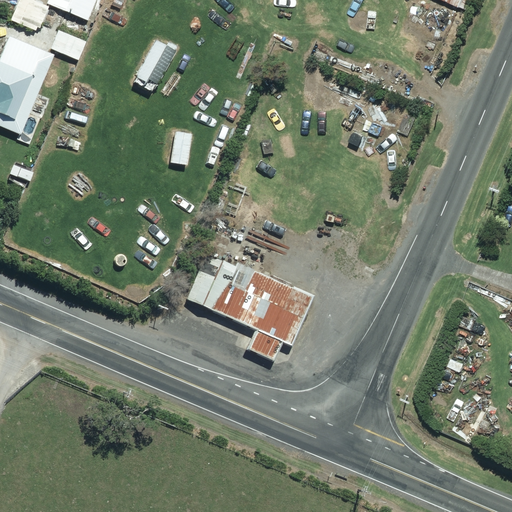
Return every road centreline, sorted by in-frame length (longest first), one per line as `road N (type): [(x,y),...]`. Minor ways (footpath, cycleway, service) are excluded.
road 1 (tertiary): [(511,53),(345,449)]
road 2 (primary): [(345,449),(0,303)]
road 3 (primary): [(497,511),(345,449)]
